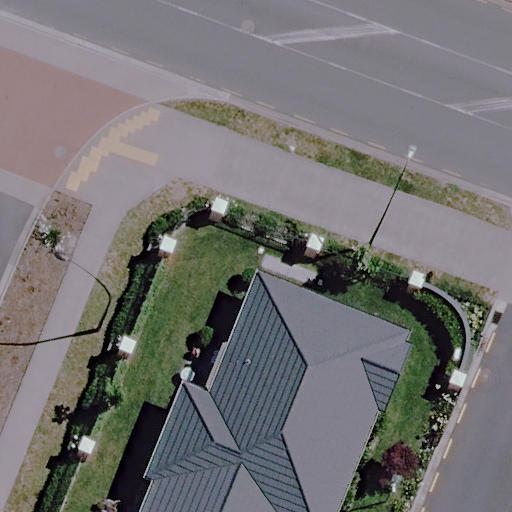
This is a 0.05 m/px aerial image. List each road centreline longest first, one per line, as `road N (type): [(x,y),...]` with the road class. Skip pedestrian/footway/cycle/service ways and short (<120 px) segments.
road 1 (tertiary): [(511,100),(239,0)]
road 2 (residential): [(0,126),(43,0)]
